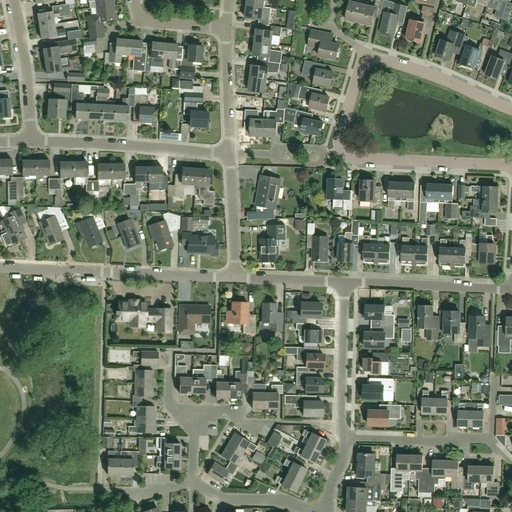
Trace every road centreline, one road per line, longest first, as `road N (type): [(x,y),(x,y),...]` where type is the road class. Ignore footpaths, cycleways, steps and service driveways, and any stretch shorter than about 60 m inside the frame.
road 1 (residential): [(0,268),(235,278)]
road 2 (residential): [(229,153),(30,140)]
road 3 (residential): [(511,165),(358,159),(342,148)]
road 4 (residential): [(511,290),(345,282)]
road 5 (residential): [(346,439),(345,282)]
road 6 (residential): [(511,110),(372,59)]
road 7 (residential): [(491,441),(346,439)]
road 8 (residential): [(30,140),(12,0)]
road 9 (residential): [(235,278),(229,153)]
road 10 (residential): [(229,153),(225,29)]
